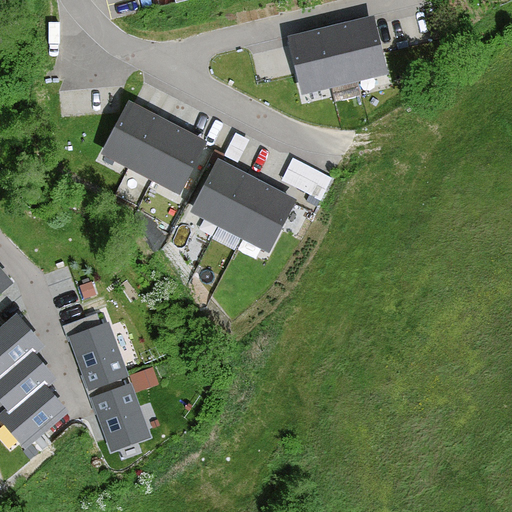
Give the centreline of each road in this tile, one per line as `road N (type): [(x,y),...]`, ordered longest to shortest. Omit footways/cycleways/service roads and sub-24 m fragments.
road 1 (residential): [(80,0),(157,63),(319,140)]
road 2 (residential): [(0,247),(35,291),(68,378)]
